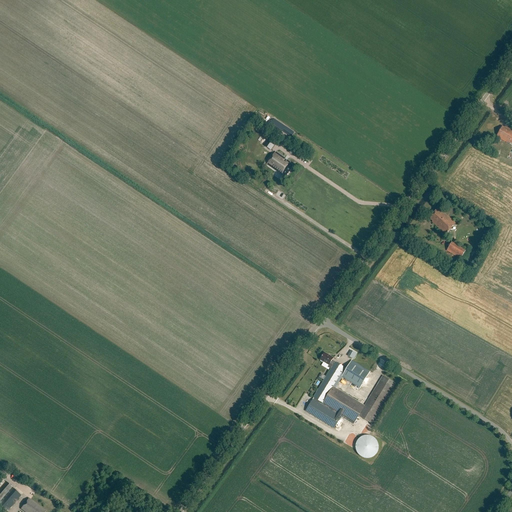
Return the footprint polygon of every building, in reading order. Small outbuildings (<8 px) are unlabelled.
[(496,137),(511,145),(511,130),(505,126),(504,127),(502,126),(496,137)] [(269,137),(263,145),(271,150),(277,142),(269,137)] [(290,163),(291,162),(276,152),(268,164),(280,173),(280,172),(283,174),(283,173),(287,176),(294,166),(290,163)] [(253,157),(246,171),(256,176),(258,172),(257,171),(262,162),(253,157)] [(437,208),(429,218),(432,221),(431,222),(445,234),(455,223),(440,210),(437,208)] [(452,242),(446,250),(460,259),(465,251),(452,242)] [(352,350),(349,356),(355,359),(358,353),(352,350)] [(370,371),(351,360),(346,369),(344,367),(335,362),(332,360),(333,358),(324,352),(320,360),(329,365),(327,367),(331,369),(326,378),(314,398),(305,411),(334,429),(341,418),(353,425),(359,416),(371,423),(396,383),(383,375),(365,406),(335,388),(342,377),(360,388),(370,371)] [(358,440),(357,441),(356,444),(356,446),(356,449),(357,452),(358,454),(360,456),(362,457),(364,458),(367,458),(370,458),(372,457),(374,456),(376,454),(378,452),(378,449),(379,446),(378,444),(378,443),(377,441),(376,440),(375,438),(373,437),(372,436),(370,436),(368,435),(366,435),(364,436),(363,436),(361,437),(359,438),(358,440)] [(12,487),(6,481),(0,487),(0,500),(12,487)] [(0,500),(0,505),(7,511),(21,495),(12,487),(0,500)] [(45,511),(46,511),(41,508),(41,507),(29,498),(21,509),(24,511),(45,511)]
